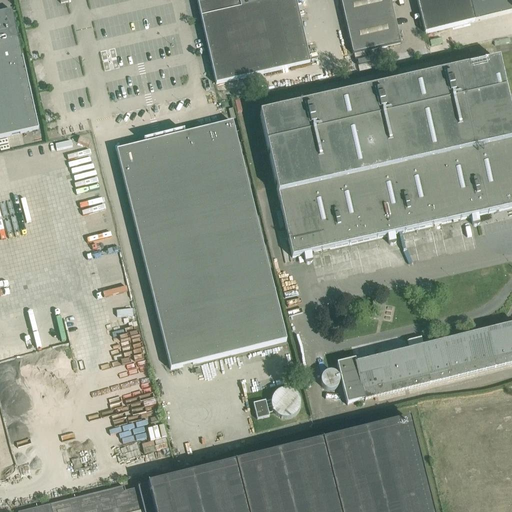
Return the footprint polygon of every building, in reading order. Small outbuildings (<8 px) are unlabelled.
[(310,64),(295,0),(196,0),(216,85),(310,64)] [(399,44),(389,0),(339,0),(352,55),(399,44)] [(416,0),(425,36),(466,26),(459,0),(416,0)] [(459,0),(466,26),(511,14),(511,7),(510,0),(459,0)] [(0,138),(38,130),(11,11),(0,13),(0,138)] [(511,118),(499,61),(260,115),(292,258),(304,256),(305,262),(306,263),(306,264),(307,264),(308,265),(309,265),(310,265),(311,264),(312,264),(312,263),(312,262),(312,261),(311,254),(387,237),(389,243),(389,244),(389,245),(390,245),(391,246),(392,246),(393,246),(394,245),(395,245),(395,244),(396,243),(396,242),(394,235),(471,218),(472,224),(473,226),(474,226),(474,227),(475,227),(476,227),(477,227),(478,226),(479,225),(479,223),(478,216),(511,208),(511,118)] [(286,342),(235,133),(232,123),(229,124),(230,127),(185,138),(184,135),(145,145),(146,148),(120,154),(120,151),(116,152),(170,371),(286,342)] [(430,385),(511,364),(511,326),(356,365),(355,360),(337,365),(347,405),(430,385)] [(257,420),(269,417),(265,401),(253,404),(257,420)] [(431,511),(409,421),(125,492),(124,488),(78,500),(25,511),(431,511)]
